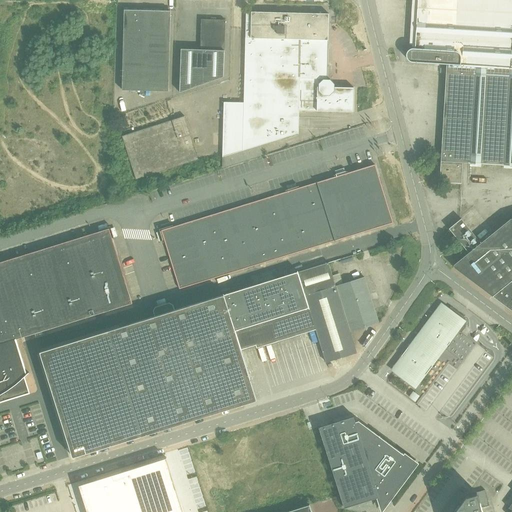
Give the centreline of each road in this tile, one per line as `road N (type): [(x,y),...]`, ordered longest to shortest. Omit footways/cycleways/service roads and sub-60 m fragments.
road 1 (unclassified): [(66,471),(345,382),(431,265)]
road 2 (unclassified): [(396,131),(136,212),(158,301)]
road 3 (unclassified): [(158,301),(421,224)]
road 4 (unclassified): [(158,301),(28,342),(66,471)]
road 5 (unclassified): [(396,131),(366,0)]
